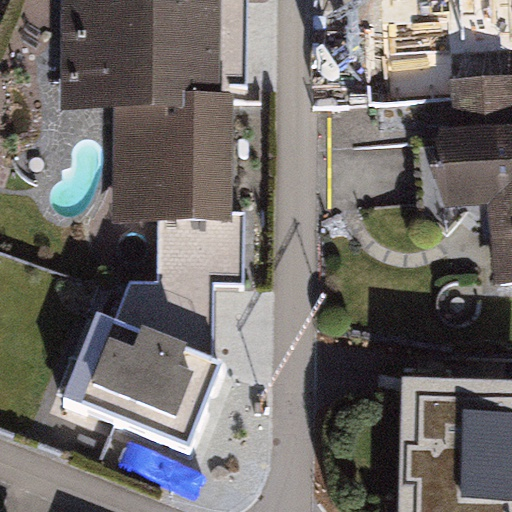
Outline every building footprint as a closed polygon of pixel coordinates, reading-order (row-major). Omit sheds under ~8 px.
[(97,316),(63,405),(190,455),(226,364),(216,360),(216,291),(247,290),(247,215),(233,214),(234,97),(221,97),(219,86),(248,88),(249,0),(62,0),(61,112),(115,111),(114,225),(158,223),(157,285),(129,284),(114,323),(97,316)] [(424,38),(421,0),(419,0),(363,1),(370,106),(454,103),(453,80),(449,36),(424,38)] [(511,0),(421,0),(424,38),(449,36),(511,31),(511,0)] [(494,287),(511,285),(511,76),(453,80),(454,103),(456,129),(442,129),(431,169),(447,210),(489,207),(494,287)] [(400,511),(511,511),(511,384),(405,381),(400,511)]
